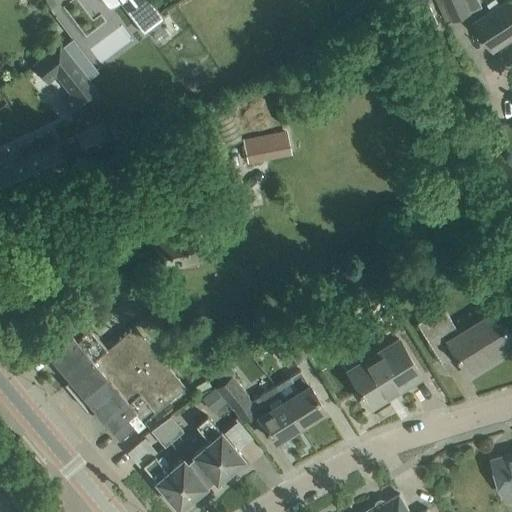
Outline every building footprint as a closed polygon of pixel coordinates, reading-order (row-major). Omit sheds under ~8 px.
[(119,0),(144,33),(164,18),(150,0),(119,0)] [(445,0),(454,20),(470,13),(464,0),(445,0)] [(511,37),(511,4),(509,0),(476,22),(494,49),(511,37)] [(105,38),(124,28),(121,21),(102,31),(105,38)] [(73,37),(63,45),(89,77),(98,70),(73,37)] [(60,43),(34,64),(48,80),(56,73),(64,67),(80,86),(72,93),(64,99),(77,116),(102,96),(60,43)] [(185,118),(206,158),(244,138),(228,109),(212,118),(206,107),(185,118)] [(122,135),(117,126),(110,129),(115,139),(122,135)] [(78,139),(85,153),(107,143),(100,128),(78,139)] [(0,166),(0,186),(4,196),(84,157),(76,140),(60,148),(51,129),(18,144),(24,156),(0,166)] [(245,140),(249,160),(290,151),(286,131),(245,140)] [(153,228),(161,264),(200,255),(192,219),(153,228)] [(254,274),(285,265),(281,249),(249,258),(254,274)] [(94,288),(77,302),(84,310),(100,297),(94,288)] [(443,306),(417,322),(432,346),(442,363),(443,362),(440,356),(452,349),(455,355),(464,369),(492,352),(496,358),(511,347),(511,337),(506,328),(504,324),(501,326),(492,312),(459,332),(443,306)] [(75,309),(45,333),(51,340),(48,343),(47,351),(70,379),(66,382),(66,381),(65,382),(87,408),(88,407),(87,407),(91,403),(112,428),(113,427),(119,435),(133,423),(137,426),(186,385),(135,324),(108,347),(75,309)] [(305,353),(291,330),(273,342),(287,364),(305,353)] [(422,375),(411,358),(399,338),(348,369),(369,404),(392,390),(393,393),(422,375)] [(232,374),(229,376),(214,357),(204,360),(222,382),(216,387),(232,406),(248,393),(232,374)] [(300,369),(275,384),(300,424),(325,408),(300,369)] [(196,385),(200,392),(212,385),(208,378),(196,385)] [(300,424),(275,384),(250,400),(274,440),(300,424)] [(184,429),(170,413),(161,421),(174,437),(184,429)] [(155,453),(143,463),(156,479),(155,479),(179,507),(193,495),(207,484),(206,483),(213,476),(217,481),(231,469),(245,457),(221,429),(220,430),(207,414),(196,424),(208,438),(206,440),(192,452),(194,453),(186,459),(182,455),(169,466),(167,468),(155,453)] [(174,437),(161,421),(150,429),(164,445),(174,437)] [(144,461),(156,446),(142,435),(130,450),(144,461)] [(42,463),(34,453),(29,457),(37,467),(42,463)] [(511,456),(511,453),(493,458),(502,491),(511,487),(511,456)] [(430,511),(428,507),(419,511),(410,511),(400,493),(366,511),(430,511)]
